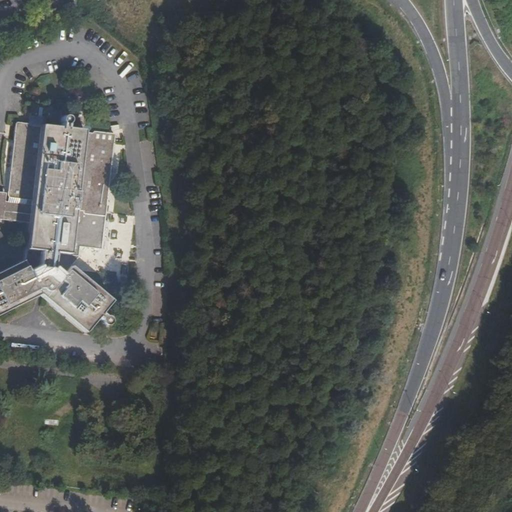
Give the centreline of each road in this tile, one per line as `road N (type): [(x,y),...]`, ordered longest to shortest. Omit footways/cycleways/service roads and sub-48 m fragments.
road 1 (motorway): [(455,165),(453,248),(428,336),(357,511)]
road 2 (motorway): [(511,187),(441,387),(371,511)]
road 3 (tertiary): [(397,0),(440,66),(455,165)]
road 4 (motorway): [(457,0),(455,165)]
